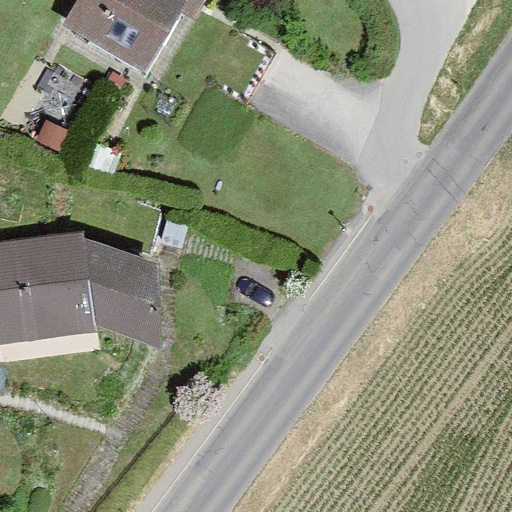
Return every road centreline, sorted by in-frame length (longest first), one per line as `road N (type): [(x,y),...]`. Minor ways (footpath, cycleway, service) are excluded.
road 1 (tertiary): [(428,188),(192,511)]
road 2 (residential): [(428,188),(388,148),(420,53),(428,0)]
road 3 (tertiary): [(511,76),(428,188)]
